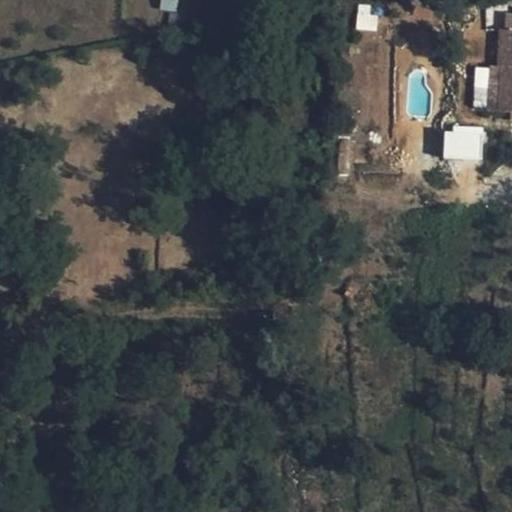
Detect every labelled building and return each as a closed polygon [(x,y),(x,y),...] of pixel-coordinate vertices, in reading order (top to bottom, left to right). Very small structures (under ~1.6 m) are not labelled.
[(163,0),(162,9),(177,10),(178,0),(163,0)] [(492,58),(485,104),(497,105),(511,106),(511,8),(503,7),(501,23),(495,22),(491,58),(492,58)] [(491,58),(483,57),(475,102),(485,104),(492,58),(491,58)] [(511,106),(497,105),(496,113),(511,114),(511,106)] [(442,128),(443,159),(482,158),(481,127),(442,128)] [(0,251),(8,252),(8,244),(0,243),(0,251)] [(9,257),(0,256),(0,288),(7,290),(9,257)]
